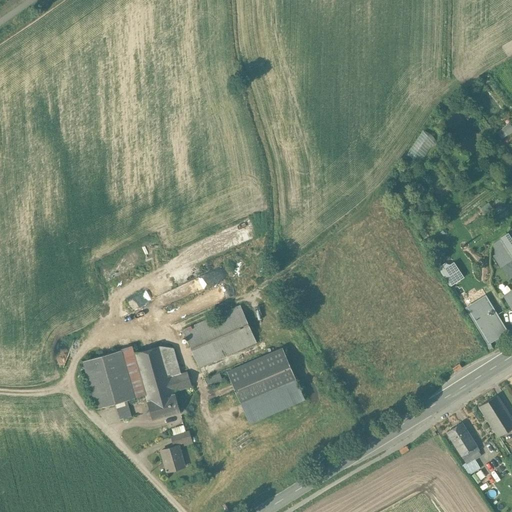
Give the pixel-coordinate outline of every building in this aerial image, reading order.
[(422,160),(437,139),(423,130),(408,151),(422,160)] [(511,205),(497,216),(503,224),(511,217),(511,205)] [(499,238),(489,244),(495,253),(491,256),(499,268),(511,260),(499,238)] [(457,281),(448,268),(442,271),(451,285),(457,281)] [(493,294),(483,279),(476,283),(486,299),(493,294)] [(511,286),(500,294),(511,313),(511,286)] [(490,320),(480,302),(471,308),(482,325),(480,326),(481,326),(489,339),(505,328),(497,315),(490,320)] [(240,305),(182,330),(199,368),(257,343),(240,305)] [(482,325),(471,308),(467,310),(478,328),(481,326),(480,326),(482,325)] [(161,346),(134,354),(145,395),(147,402),(175,394),(174,392),(192,386),(187,372),(180,374),(170,377),(166,363),(177,361),(174,348),(161,347),(161,346)] [(134,354),(132,347),(121,350),(135,398),(145,395),(134,354)] [(281,349),(228,372),(241,401),(294,378),(281,349)] [(121,350),(83,361),(96,409),(115,404),(127,400),(135,398),(121,350)] [(177,361),(166,363),(170,377),(180,374),(177,361)] [(220,374),(202,381),(205,389),(223,381),(220,374)] [(294,378),(241,401),(251,423),(303,400),(294,378)] [(175,394),(147,402),(153,420),(180,412),(175,394)] [(511,429),(511,420),(497,396),(480,406),(499,437),(511,429)] [(127,400),(115,404),(120,420),(132,417),(127,400)] [(479,450),(462,422),(446,432),(461,456),(469,451),(473,458),(474,458),(480,454),(478,451),(479,450)] [(171,429),(174,436),(185,433),(183,426),(171,429)] [(174,445),(184,442),(185,445),(192,443),(189,432),(185,433),(174,436),(172,437),(174,445)] [(178,445),(161,451),(167,470),(165,470),(166,471),(167,471),(167,472),(184,467),(178,445)] [(511,456),(507,449),(503,451),(507,459),(511,456)] [(469,451),(461,456),(466,463),(473,458),(469,451)] [(466,463),(461,466),(467,474),(479,467),(474,458),(473,458),(466,463)]
